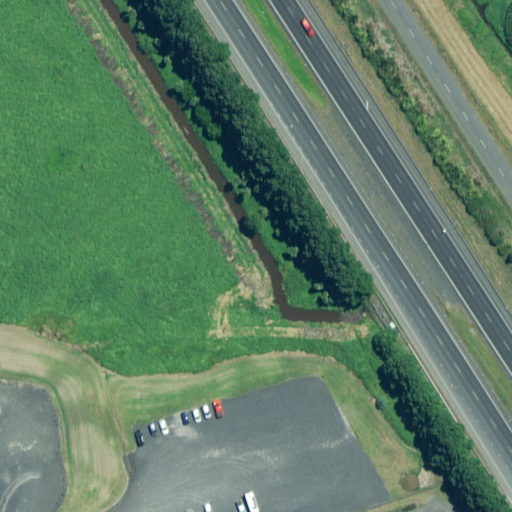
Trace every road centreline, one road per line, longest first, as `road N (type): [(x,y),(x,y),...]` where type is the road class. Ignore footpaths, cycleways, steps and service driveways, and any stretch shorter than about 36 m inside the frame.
road 1 (motorway): [(467,383),(226,0)]
road 2 (motorway): [(286,0),(511,338)]
road 3 (unclassified): [(372,0),(511,220)]
